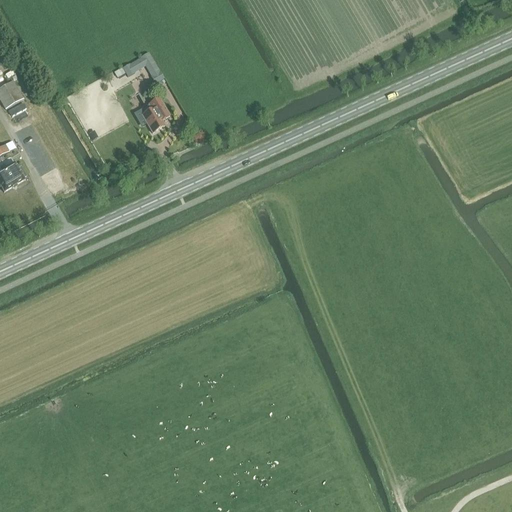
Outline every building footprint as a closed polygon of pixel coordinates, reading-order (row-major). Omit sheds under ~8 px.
[(149,54),(123,70),(128,78),(135,74),(133,71),(146,63),(154,76),(151,78),(155,85),(164,80),(149,54)] [(0,90),(0,101),(6,110),(23,100),(12,83),(0,90)] [(152,111),(142,117),(152,134),(165,127),(162,122),(170,117),(159,100),(149,106),(152,111)] [(0,158),(9,153),(5,146),(0,149),(0,158)] [(0,188),(1,188),(4,192),(3,192),(4,193),(5,193),(12,188),(12,189),(13,188),(16,186),(17,186),(17,185),(24,181),(25,181),(25,180),(24,180),(24,179),(26,177),(21,168),(18,170),(15,163),(0,172),(0,188)]
